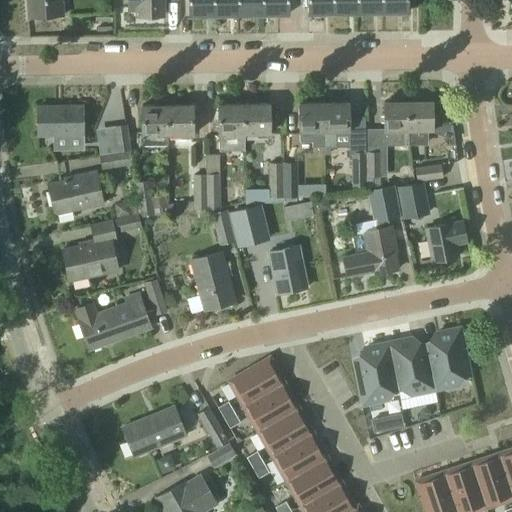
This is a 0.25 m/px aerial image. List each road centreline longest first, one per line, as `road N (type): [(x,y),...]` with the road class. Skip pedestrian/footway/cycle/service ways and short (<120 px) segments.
road 1 (residential): [(0,67),(468,60)]
road 2 (residential): [(45,408),(176,359),(289,330)]
road 3 (residential): [(502,288),(468,60)]
road 4 (residential): [(289,330),(502,288)]
road 5 (residential): [(289,330),(367,479)]
road 6 (residential): [(45,408),(0,275)]
